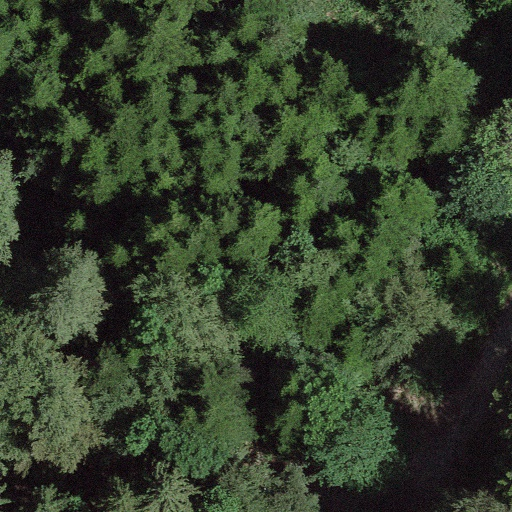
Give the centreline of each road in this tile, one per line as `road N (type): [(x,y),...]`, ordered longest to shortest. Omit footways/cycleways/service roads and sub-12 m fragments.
road 1 (track): [(412,474),(0,489)]
road 2 (track): [(511,327),(412,474),(396,511)]
